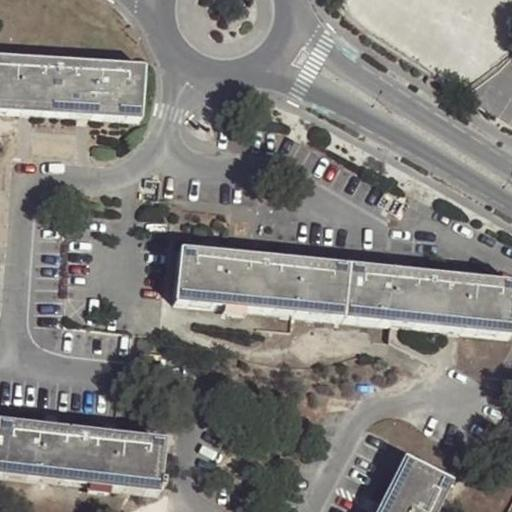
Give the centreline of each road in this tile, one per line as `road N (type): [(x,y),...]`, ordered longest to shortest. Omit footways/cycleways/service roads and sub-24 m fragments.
road 1 (secondary): [(251,70),(307,82),(511,203)]
road 2 (secondary): [(511,171),(344,67),(293,8)]
road 3 (secondary): [(157,18),(164,39),(195,69),(251,70)]
